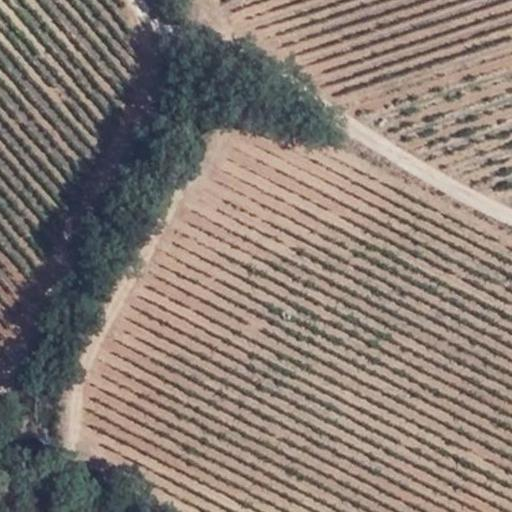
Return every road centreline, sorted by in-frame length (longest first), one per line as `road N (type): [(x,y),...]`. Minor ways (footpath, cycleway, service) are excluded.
road 1 (track): [(253,73),(91,337),(74,392),(75,443),(109,484),(147,511)]
road 2 (track): [(139,0),(176,50),(209,74),(226,61),(307,96),(511,213)]
road 3 (track): [(0,423),(155,115),(176,50)]
road 4 (track): [(511,47),(330,110)]
road 5 (track): [(199,0),(273,56),(307,96)]
